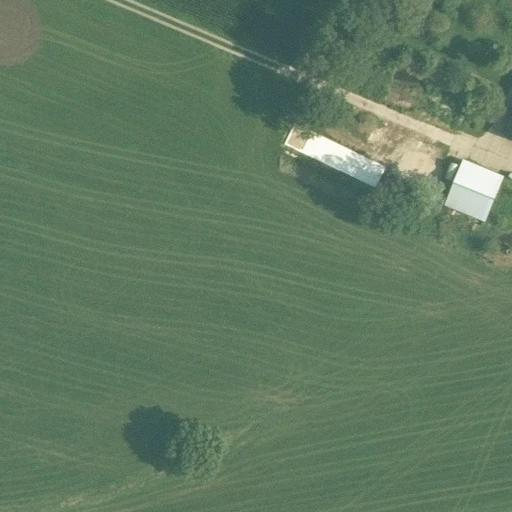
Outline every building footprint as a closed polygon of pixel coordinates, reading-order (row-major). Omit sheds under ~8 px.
[(383,103),(453,134),(468,100),(398,69),(383,103)] [(481,94),(487,81),(471,74),(465,87),(481,94)] [(511,116),(503,137),(511,140),(511,116)] [(375,189),(385,168),(310,132),(300,154),(375,189)] [(429,167),(403,155),(395,172),(420,185),(429,167)] [(494,200),(511,207),(511,185),(502,181),(503,178),(462,162),(443,208),(485,224),(494,200)]
